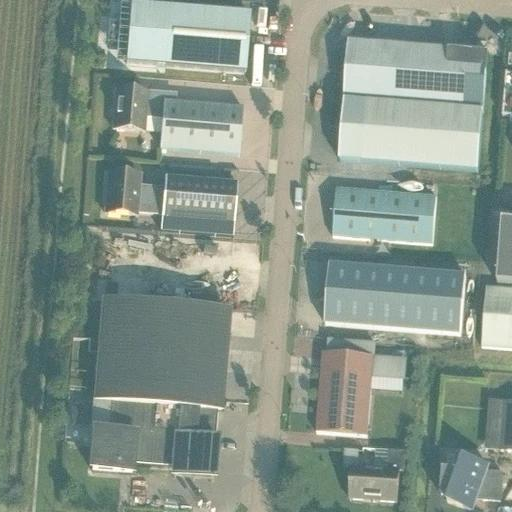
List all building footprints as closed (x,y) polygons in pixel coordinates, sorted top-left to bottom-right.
[(244,74),(249,18),(121,8),(120,25),(112,25),(110,47),(119,48),(118,64),(244,74)] [(487,54),(348,43),(343,101),(344,101),(339,163),(478,174),(487,54)] [(159,151),(238,157),(242,110),(164,103),(164,95),(116,91),(112,131),(144,134),(145,119),(161,121),(159,151)] [(140,177),(107,175),(104,215),(137,217),(137,215),(161,217),(161,220),(233,225),(236,185),(164,179),(164,189),(139,187),(140,177)] [(336,191),(333,239),(432,247),(436,199),(336,191)] [(511,223),(502,222),(497,285),(511,286),(511,223)] [(465,277),(330,266),(325,326),(461,337),(465,277)] [(481,349),(511,351),(511,291),(486,289),(481,349)] [(132,450),(131,465),(211,472),(216,413),(221,413),(229,311),(105,301),(98,381),(124,383),(118,448),(132,450)] [(373,358),(322,354),(316,435),(367,439),(373,358)] [(130,475),(131,465),(132,450),(118,448),(124,383),(98,381),(97,401),(94,401),(94,402),(110,404),(108,432),(94,430),(91,472),(130,475)] [(511,453),(511,402),(504,402),(499,452),(511,453)] [(352,469),(349,501),(397,505),(399,473),(403,474),(405,454),(389,453),(387,472),(352,469)] [(488,468),(464,459),(463,459),(458,472),(442,470),(440,497),(449,497),(447,504),(470,511),(471,511),(475,501),(500,503),(502,475),(485,474),(488,468)]
